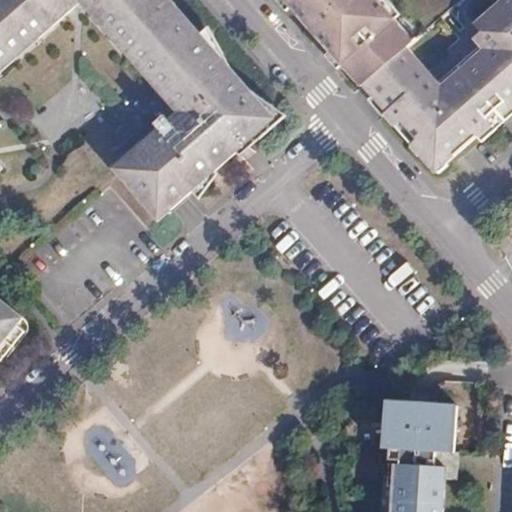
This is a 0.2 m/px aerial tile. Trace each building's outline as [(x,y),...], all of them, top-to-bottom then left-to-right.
[(167,112),(135,141),(140,146),(118,166),(138,189),(149,179),(169,201),(236,142),(214,118),(223,111),(242,132),(269,109),(173,0),(0,0),(0,54),(34,24),(39,29),(69,2),(167,112)] [(293,0),(297,4),(357,92),(406,53),(415,35),(385,0),(293,0)] [(406,53),(357,92),(435,179),(472,142),(478,147),(511,117),(511,0),(504,0),(474,35),(477,35),(469,41),(480,53),(439,90),(406,53)] [(0,54),(0,63),(39,29),(34,24),(0,54)] [(140,146),(135,141),(113,160),(118,166),(140,146)] [(149,179),(138,189),(158,211),(169,201),(149,179)] [(0,335),(21,311),(0,293),(0,335)] [(0,353),(30,317),(21,311),(0,335),(0,353)] [(456,454),(459,407),(387,403),(384,450),(404,451),(403,467),(392,467),(389,511),(443,511),(447,466),(436,466),(437,452),(456,454)]
